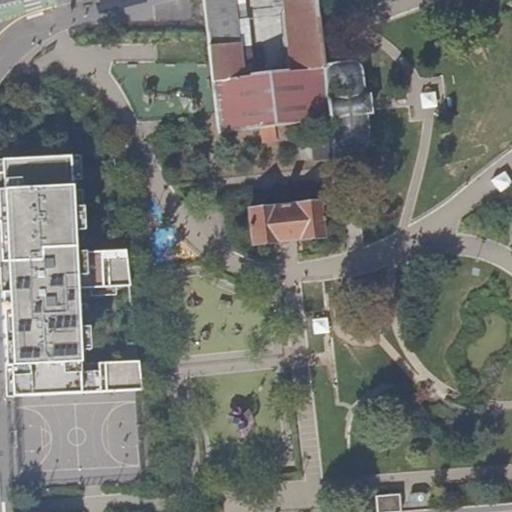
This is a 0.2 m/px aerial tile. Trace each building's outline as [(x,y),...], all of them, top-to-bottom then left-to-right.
[(239,45),(233,0),(203,0),(206,21),(207,33),(209,48),(237,45),(239,45)] [(315,0),(286,0),(294,74),(241,80),(213,84),(217,120),(219,134),(277,128),(303,125),(330,122),(323,68),(317,12),(315,0)] [(248,44),(243,0),(233,0),(239,45),(248,44)] [(213,84),(241,80),(237,45),(209,48),(210,60),(213,84)] [(330,122),(332,133),(334,157),(360,153),(364,152),(368,147),(369,141),(366,118),(372,117),(370,106),(369,97),(363,98),(360,70),(353,64),(323,68),(330,122)] [(303,125),(277,128),(278,142),(304,140),(303,125)] [(313,166),(335,163),(334,157),(332,133),(311,135),(313,166)] [(2,162),(0,161),(0,289),(1,318),(5,397),(142,392),(138,364),(123,365),(123,374),(79,375),(76,290),(129,288),(125,253),(74,255),(68,159),(2,162)] [(324,239),(320,206),(248,212),(252,246),(324,239)] [(357,312),(357,309),(360,307),(365,290),(358,289),(350,291),(344,294),(339,300),(336,307),(335,315),(337,322),(342,328),(348,333),(355,335),(363,335),(370,332),(376,327),(361,315),(358,315),(357,312)] [(375,499),(376,511),(400,511),(400,499),(400,497),(375,499)]
